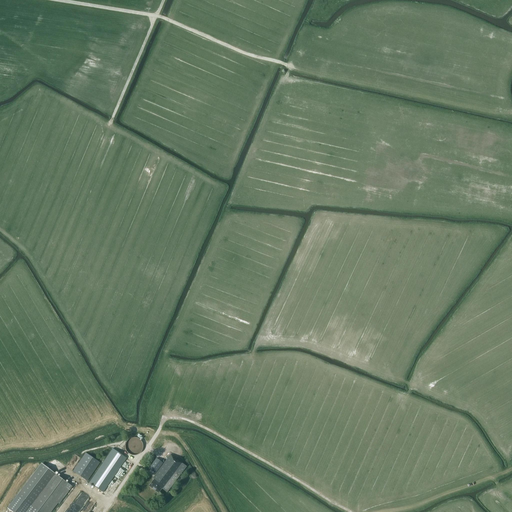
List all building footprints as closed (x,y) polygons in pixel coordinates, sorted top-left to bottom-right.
[(135,446),(128,447),(129,453),(142,451),(140,438),(133,439),(133,441),(134,441),(135,446)] [(89,483),(103,492),(126,458),(112,448),(89,483)] [(73,471),(87,481),(105,455),(96,449),(91,457),(85,453),(73,471)] [(149,486),(158,493),(161,488),(167,492),(186,466),(177,459),(176,460),(172,458),(173,456),(171,454),(152,478),(154,479),(149,486)] [(149,468),(155,473),(163,463),(156,458),(149,468)] [(59,503),(72,486),(41,463),(7,508),(12,511),(49,511),(57,502),(59,503)] [(78,498),(67,511),(86,511),(87,511),(86,510),(84,511),(83,511),(84,510),(83,509),(90,499),(91,496),(88,494),(83,493),(78,499),(78,498)]
